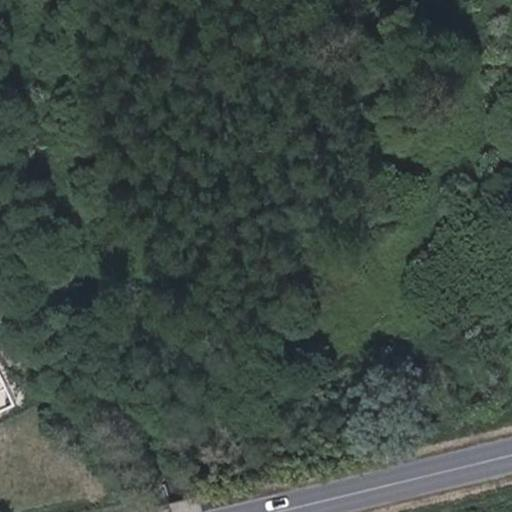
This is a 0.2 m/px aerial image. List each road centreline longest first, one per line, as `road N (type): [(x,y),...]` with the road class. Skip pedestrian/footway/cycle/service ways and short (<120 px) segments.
road 1 (primary): [(511,448),(236,511)]
road 2 (primary): [(319,511),(511,465)]
